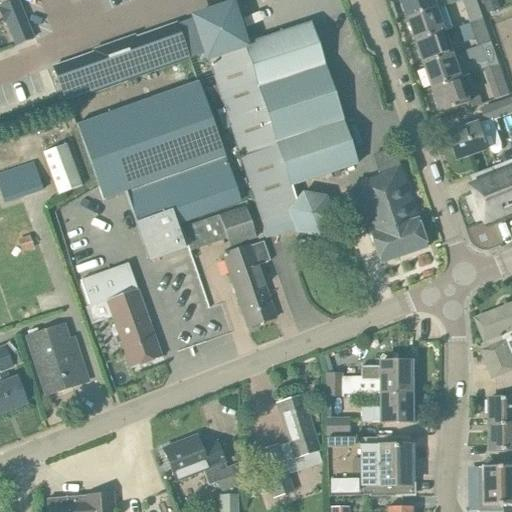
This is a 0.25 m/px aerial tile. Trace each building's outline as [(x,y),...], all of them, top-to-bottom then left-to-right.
[(402,0),(408,17),(437,7),(444,5),(442,0),(402,0)] [(461,0),(469,23),(482,18),(476,0),(461,0)] [(193,19),(265,240),(275,236),(272,229),(291,222),(295,233),(318,237),(334,218),(324,196),(301,192),(295,199),(291,186),(356,165),(310,24),(243,45),(231,7),(193,19)] [(437,7),(408,17),(416,41),(445,31),(437,7)] [(23,15),(6,21),(15,46),(32,39),(23,15)] [(482,18),(469,23),(477,46),(491,41),(482,18)] [(175,24),(162,29),(174,63),(187,58),(175,24)] [(162,29),(148,34),(160,68),(174,63),(162,29)] [(416,41),(425,64),(453,54),(446,32),(445,31),(416,41)] [(148,34),(135,39),(147,73),(160,68),(148,34)] [(134,36),(120,41),(133,77),(147,73),(135,39),(134,36)] [(120,41),(106,46),(119,82),(133,77),(120,41)] [(486,61),(489,69),(499,65),(491,41),(477,46),(477,47),(466,50),(470,61),(478,58),(480,63),(486,61)] [(106,46),(93,51),(93,53),(105,87),(119,82),(106,46)] [(93,53),(80,58),(92,92),(105,87),(93,53)] [(453,54),(425,64),(433,88),(462,78),(453,54)] [(80,58),(66,63),(78,97),(92,92),(80,58)] [(66,63),(53,68),(65,102),(78,97),(66,63)] [(479,92),(468,96),(462,78),(433,88),(441,112),(470,102),(472,109),(483,105),(479,92)] [(123,192),(147,256),(182,244),(175,224),(240,201),(225,156),(224,157),(197,81),(75,125),(101,200),(123,192)] [(447,133),(457,160),(488,149),(483,137),(495,133),(491,118),(511,111),(511,98),(481,108),(485,121),(479,123),(447,133)] [(81,187),(66,145),(42,153),(57,196),(81,187)] [(478,193),(488,219),(511,209),(511,159),(492,168),(497,179),(474,188),(477,194),(478,193)] [(0,196),(3,205),(43,191),(33,162),(0,173),(0,196)] [(359,203),(380,263),(426,247),(399,165),(378,172),(386,195),(359,203)] [(181,229),(188,251),(225,239),(228,248),(256,239),(245,207),(181,229)] [(241,281),(242,284),(261,278),(257,265),(269,261),(263,241),(222,255),(232,284),(241,281)] [(106,302),(130,369),(161,358),(136,289),(127,264),(80,281),(90,308),(106,302)] [(232,284),(247,327),(275,317),(261,278),(242,284),(241,281),(232,284)] [(511,307),(479,321),(486,338),(488,338),(492,347),(484,350),(494,375),(511,367),(511,307)] [(25,337),(44,395),(88,381),(73,337),(68,339),(63,324),(25,337)] [(3,349),(0,350),(0,412),(25,403),(16,379),(10,382),(5,369),(10,367),(3,349)] [(324,397),(342,397),(342,394),(379,394),(411,394),(410,361),(379,362),(379,367),(359,367),(359,378),(342,377),(341,373),(324,373),(324,397)] [(379,421),(379,422),(411,422),(411,394),(379,394),(379,408),(360,408),(360,422),(379,421)] [(301,395),(276,404),(288,443),(277,446),(277,445),(257,451),(272,497),(291,491),(286,474),(299,470),(295,458),(318,450),(313,434),(314,434),(301,395)] [(489,425),(511,424),(511,398),(489,399),(489,425)] [(324,433),(349,432),(349,418),(324,418),(324,433)] [(511,424),(489,425),(489,452),(511,451),(511,424)] [(195,436),(162,449),(175,482),(203,471),(209,486),(220,481),(224,491),(246,482),(239,464),(226,469),(224,463),(216,442),(200,448),(195,436)] [(377,438),(327,439),(328,497),(368,496),(368,498),(411,497),(411,436),(376,436),(377,438)] [(511,466),(484,467),(478,467),(479,511),(506,511),(506,506),(511,505),(511,466)] [(179,502),(195,496),(190,482),(174,488),(179,502)] [(83,496),(47,499),(47,511),(113,511),(113,494),(83,496)] [(218,510),(212,510),(212,511),(237,511),(238,498),(218,498),(218,510)]
